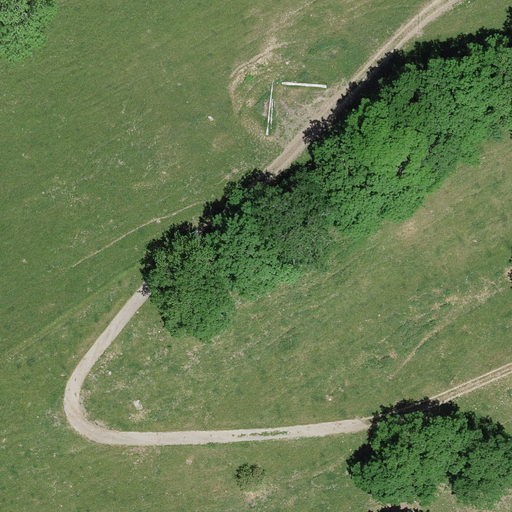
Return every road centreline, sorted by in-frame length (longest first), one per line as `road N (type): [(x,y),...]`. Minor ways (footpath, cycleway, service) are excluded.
road 1 (track): [(452,0),(181,254),(83,370),(73,397),(86,428),(112,438),(273,434),(363,422)]
road 2 (track): [(511,367),(401,415),(363,422)]
